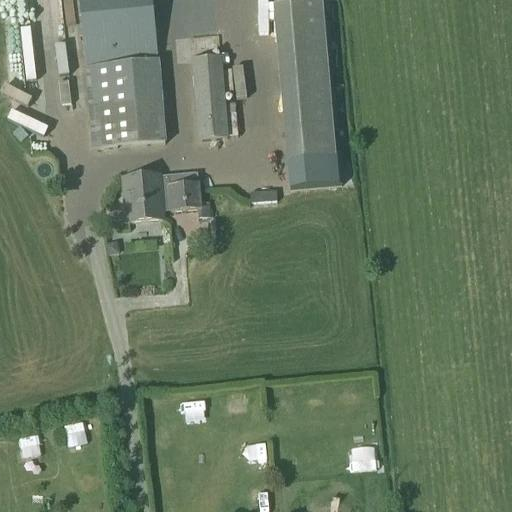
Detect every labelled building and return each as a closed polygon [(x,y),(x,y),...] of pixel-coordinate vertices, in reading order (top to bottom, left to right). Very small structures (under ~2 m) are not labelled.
[(76,0),(84,67),(123,63),(156,60),(149,0),(76,0)] [(33,49),(34,67),(50,67),(50,48),(33,49)] [(219,62),(191,65),(198,144),(226,142),(219,62)] [(165,143),(163,123),(129,126),(123,63),(84,67),(91,151),(131,147),(165,143)] [(339,165),(336,127),(286,131),(289,169),(339,165)] [(341,185),(339,165),(289,169),(290,189),(341,185)] [(265,169),(266,175),(244,178),(245,191),(266,189),(265,179),(280,177),(279,167),(265,169)] [(157,179),(121,182),(125,227),(169,223),(168,216),(195,213),(196,220),(198,219),(198,221),(210,220),(209,205),(198,206),(195,177),(157,180),(157,179)] [(117,259),(115,249),(105,251),(107,262),(117,259)] [(329,379),(329,410),(350,411),(350,380),(329,379)] [(260,407),(279,406),(278,383),(259,384),(260,407)] [(229,414),(244,414),(244,386),(228,386),(229,414)] [(173,392),(174,413),(192,413),(191,391),(173,392)] [(56,422),(60,443),(78,439),(74,419),(56,422)] [(137,430),(139,447),(150,446),(148,429),(137,430)] [(16,457),(32,455),(30,435),(14,436),(16,457)] [(363,438),(341,439),(342,468),(364,468),(363,438)] [(241,467),(260,466),(258,441),(240,443),(241,467)] [(268,470),(286,467),(284,451),(266,453),(268,470)] [(319,469),(319,457),(302,458),(303,470),(319,469)] [(88,467),(71,471),(77,490),(94,485),(88,467)] [(263,488),(235,489),(235,509),(264,508),(263,488)]
